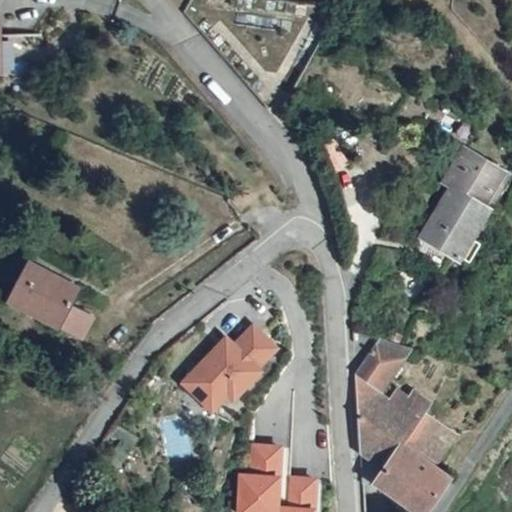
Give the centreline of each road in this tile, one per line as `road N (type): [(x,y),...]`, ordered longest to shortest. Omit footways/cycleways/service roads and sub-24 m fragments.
road 1 (residential): [(38,511),(140,355),(246,258),(312,222)]
road 2 (residential): [(312,222),(328,280),(345,511)]
road 3 (residential): [(151,0),(255,110),(312,222)]
road 4 (unclassified): [(442,511),(511,404)]
